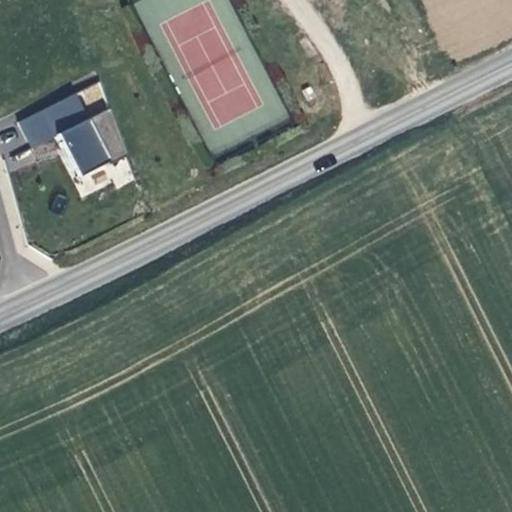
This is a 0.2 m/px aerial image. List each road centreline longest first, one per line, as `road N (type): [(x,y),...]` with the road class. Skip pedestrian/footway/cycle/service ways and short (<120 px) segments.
road 1 (tertiary): [(511,62),(28,306)]
road 2 (track): [(369,133),(320,37),(289,0)]
